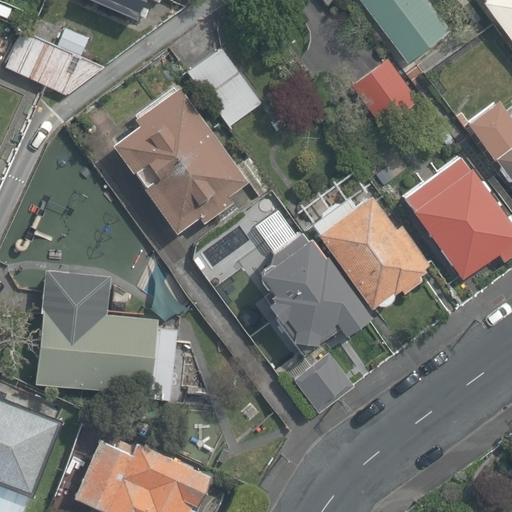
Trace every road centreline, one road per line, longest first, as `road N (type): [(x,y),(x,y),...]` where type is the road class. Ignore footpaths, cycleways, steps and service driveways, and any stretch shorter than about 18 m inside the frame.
road 1 (tertiary): [(320,511),(366,460),(511,353)]
road 2 (unknown): [(71,103),(185,40),(234,0)]
road 3 (residential): [(0,213),(30,149),(71,103)]
